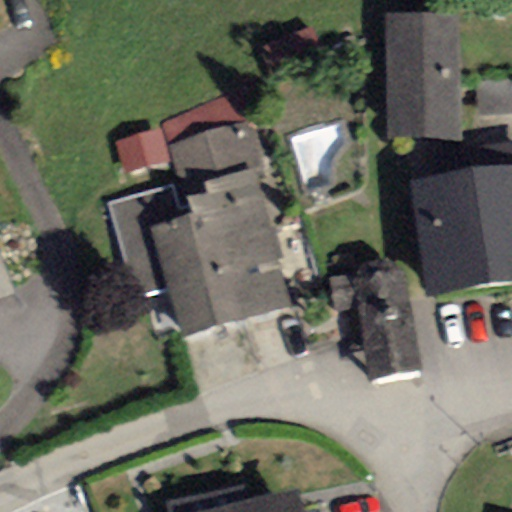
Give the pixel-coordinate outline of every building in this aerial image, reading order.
[(462,26),(389,29),(393,150),(466,148),(462,26)] [(226,97),(162,128),(169,150),(249,126),(226,97)] [(249,126),(169,150),(172,161),(181,182),(228,324),(290,307),(260,188),(271,184),(249,126)] [(115,142),(125,175),(172,161),(169,150),(162,128),(115,142)] [(228,324),(181,182),(108,206),(139,301),(165,292),(180,340),(228,324)] [(511,183),(418,194),(432,309),(511,299),(511,183)] [(299,511),(295,493),(247,504),(242,483),(163,502),(165,511),(299,511)]
